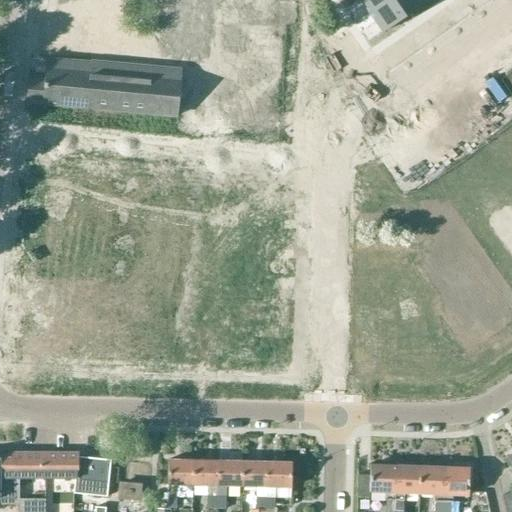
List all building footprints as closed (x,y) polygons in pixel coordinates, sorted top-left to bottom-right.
[(46,0),(46,11),(88,14),(89,0),(46,0)] [(235,11),(234,19),(253,20),(254,12),(254,5),(254,0),(248,0),(248,5),(247,12),(235,11)] [(360,0),(369,13),(388,0),(360,0)] [(393,0),(388,0),(369,13),(375,22),(382,32),(405,17),(393,0)] [(393,0),(405,17),(428,1),(427,0),(393,0)] [(236,4),(235,11),(247,12),(248,5),(236,4)] [(254,5),(254,12),(266,13),(267,6),(254,5)] [(46,11),(44,38),(86,41),(88,14),(46,11)] [(254,12),(253,20),(265,21),(266,13),(254,12)] [(369,13),(361,19),(367,27),(375,22),(369,13)] [(234,20),(232,51),(276,54),(276,53),(274,53),(277,22),(265,21),(253,20),(234,19),(234,20)] [(361,19),(354,24),(360,33),(367,27),(361,19)] [(232,51),(230,79),(273,83),(276,54),(232,51)] [(28,79),(26,103),(176,118),(178,103),(181,73),(89,64),(75,63),(67,62),(46,60),(44,81),(28,79)] [(230,79),(227,111),(269,115),(272,84),(273,84),(273,83),(230,79)] [(99,151),(94,193),(121,196),(125,153),(99,151)] [(125,153),(121,196),(147,198),(151,156),(125,153)] [(29,154),(26,185),(69,189),(72,158),(29,154)] [(151,156),(147,198),(176,201),(180,159),(151,156)] [(180,159),(176,201),(204,204),(208,162),(180,159)] [(238,170),(238,172),(239,172),(238,203),(281,204),(282,173),(284,174),(284,172),(238,170)] [(24,210),(24,212),(66,216),(69,189),(26,185),(24,210)] [(237,233),(237,234),(281,235),(281,204),(238,203),(237,233)] [(22,210),(19,241),(21,241),(21,240),(63,244),(66,216),(24,212),(24,210),(22,210)] [(236,233),(235,264),(237,264),(237,263),(280,264),(281,235),(237,234),(237,233),(236,233)] [(21,241),(18,271),(60,275),(63,244),(21,240),(21,241)] [(236,291),(236,293),(246,293),(255,293),(265,294),(275,294),(280,294),(280,292),(279,292),(280,264),(237,263),(237,264),(236,291)] [(236,293),(235,302),(246,303),(246,293),(236,293)] [(246,293),(246,303),(255,303),(255,293),(246,293)] [(255,293),(255,303),(265,303),(265,294),(255,293)] [(265,294),(265,303),(275,303),(275,294),(265,294)] [(28,302),(27,348),(29,348),(29,347),(57,348),(58,304),(30,304),(30,302),(28,302)] [(235,302),(235,309),(237,309),(237,320),(236,329),(236,338),(236,348),(243,348),(244,338),(254,338),(263,338),(274,339),(274,333),(265,333),(258,332),(250,332),(242,332),(243,320),(243,309),(251,309),(258,309),(266,309),(275,309),(275,303),(265,303),(255,303),(246,303),(235,302)] [(58,304),(57,348),(86,348),(87,305),(58,304)] [(87,305),(86,348),(111,349),(112,349),(113,306),(87,305)] [(111,349),(111,350),(142,351),(142,350),(141,350),(142,307),(113,306),(112,349),(111,349)] [(142,307),(141,350),(142,350),(172,351),(173,307),(142,307)] [(173,307),(172,351),(198,351),(199,308),(173,307)] [(199,308),(198,351),(224,352),(224,353),(226,353),(226,348),(226,338),(226,328),(227,319),(227,309),(199,308)] [(227,309),(227,319),(237,320),(237,309),(235,309),(227,309)] [(243,309),(243,320),(250,320),(251,309),(243,309)] [(266,309),(265,321),(274,321),(275,309),(266,309)] [(227,319),(226,328),(236,329),(237,320),(227,319)] [(243,320),(242,332),(250,332),(250,320),(243,320)] [(265,321),(265,333),(274,333),(274,321),(265,321)] [(226,328),(226,338),(236,338),(236,329),(226,328)] [(226,338),(226,348),(236,348),(236,338),(226,338)] [(244,338),(243,348),(253,349),(254,338),(244,338)] [(254,338),(253,349),(263,349),(263,338),(254,338)] [(263,338),(263,349),(273,349),(274,339),(263,338)] [(78,478),(78,460),(78,454),(0,453),(0,504),(17,505),(16,511),(43,511),(43,499),(17,498),(17,477),(74,477),(78,478)] [(109,463),(78,460),(78,478),(74,477),(72,495),(105,499),(109,463)] [(192,488),(193,463),(168,462),(166,508),(176,508),(176,487),(192,488)] [(217,464),(193,463),(192,488),(206,488),(206,509),(215,509),(216,488),(217,488),(217,464)] [(217,488),(241,489),(242,464),(217,464),(217,488)] [(242,464),(241,489),(255,490),(255,510),(265,510),(266,465),(242,464)] [(266,465),(265,510),(273,510),(273,490),(291,491),(292,466),(266,465)] [(370,466),(369,493),(385,494),(383,511),(393,511),(395,467),(370,466)] [(418,497),(419,468),(395,467),(393,511),(402,511),(403,496),(418,497)] [(433,511),(441,511),(443,469),(419,468),(418,497),(432,497),(432,503),(433,503),(433,511)] [(443,469),(441,511),(450,511),(452,496),(467,497),(468,470),(443,469)] [(119,500),(138,502),(140,488),(120,486),(119,500)] [(215,494),(215,509),(224,509),(224,494),(215,494)] [(511,511),(511,494),(501,497),(504,511),(511,511)]
